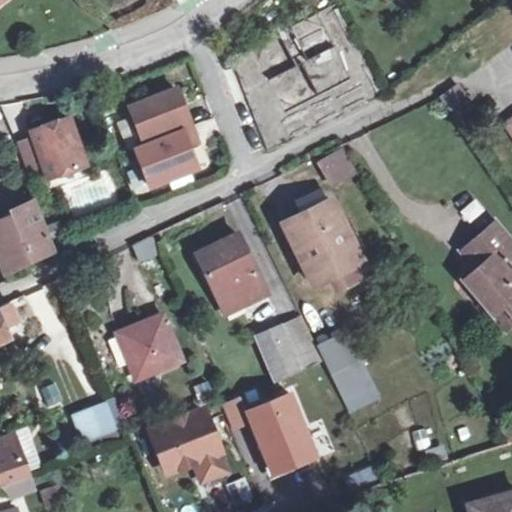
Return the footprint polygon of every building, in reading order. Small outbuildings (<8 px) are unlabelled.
[(340,2),(224,58),(268,149),(384,93),(340,2)] [(458,118),(474,106),(457,85),(442,96),(458,118)] [(131,107),(145,144),(192,126),(177,89),(131,107)] [(69,118),(31,132),(34,139),(46,172),(49,179),(86,165),(69,118)] [(145,144),(136,147),(150,185),(197,167),(188,145),(198,141),(192,126),(145,144)] [(46,172),(34,139),(19,145),(31,177),(46,172)] [(350,172),(340,152),(320,161),(332,181),(350,172)] [(361,261),(331,199),(284,221),(315,284),(361,261)] [(458,212),(468,224),(484,211),(474,199),(458,212)] [(36,204),(0,219),(0,259),(5,271),(51,250),(36,204)] [(192,243),(212,286),(228,278),(236,294),(263,281),(234,223),(192,243)] [(490,261),(475,273),(467,279),(495,311),(504,302),(511,310),(511,244),(495,225),(474,243),(490,261)] [(151,238),(131,245),(138,265),(158,257),(151,238)] [(460,254),(475,273),(490,261),(474,243),(460,254)] [(78,312),(89,308),(74,272),(64,276),(78,312)] [(228,278),(212,286),(220,302),(236,294),(228,278)] [(511,310),(504,302),(495,311),(508,326),(511,321),(511,310)] [(285,336),(305,328),(295,304),(250,324),(274,382),(299,371),(285,336)] [(136,378),(181,358),(163,314),(116,333),(136,378)] [(285,336),(299,371),(305,369),(320,362),(305,328),(285,336)] [(366,374),(359,360),(334,370),(340,383),(366,374)] [(320,362),(305,369),(313,383),(326,378),(320,362)] [(47,408),(63,401),(54,383),(39,390),(47,408)] [(290,464),(294,469),(316,459),(289,394),(247,412),(271,471),(290,464)] [(80,444),(123,432),(114,400),(71,412),(80,444)] [(203,411),(151,430),(167,470),(195,460),(202,480),(226,470),(203,411)] [(12,434),(0,438),(0,452),(11,482),(27,476),(26,471),(18,450),(12,434)] [(31,446),(18,450),(26,471),(38,467),(31,446)] [(0,485),(11,482),(0,452),(0,485)] [(132,470),(128,459),(94,472),(98,483),(132,470)] [(290,464),(271,471),(273,477),(294,469),(290,464)] [(65,499),(59,476),(38,481),(47,508),(65,499)] [(243,478),(225,486),(235,506),(252,498),(243,478)] [(511,511),(511,492),(468,505),(470,511),(511,511)]
